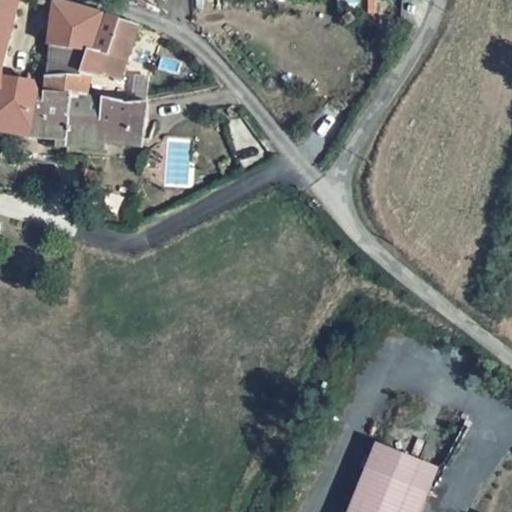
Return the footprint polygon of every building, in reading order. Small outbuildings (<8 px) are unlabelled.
[(20,0),(0,0),(0,136),(26,141),(37,93),(30,92),(32,82),(2,77),(20,0)] [(60,7),(55,9),(47,47),(82,54),(107,59),(118,24),(60,7)] [(82,54),(77,79),(41,73),(37,93),(78,99),(81,78),(117,86),(136,29),(118,24),(107,59),(82,54)] [(82,54),(47,47),(41,73),(77,79),(82,54)] [(138,149),(144,106),(136,106),(122,106),(78,99),(37,93),(26,141),(41,141),(102,145),(126,146),(138,149)] [(228,112),(229,116),(237,118),(240,115),(241,111),(238,107),(233,106),(229,108),(228,112)] [(101,152),(102,145),(41,141),(41,148),(101,152)] [(381,444),(370,469),(430,493),(441,468),(381,444)] [(422,511),(430,493),(370,469),(352,511),(422,511)]
